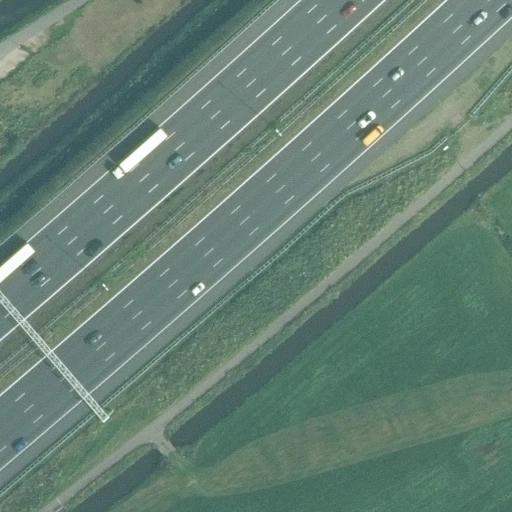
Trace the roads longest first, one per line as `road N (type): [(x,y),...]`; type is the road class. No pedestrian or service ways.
road 1 (motorway): [(0,433),(483,0)]
road 2 (unclassified): [(47,511),(511,122)]
road 3 (motorway): [(339,0),(0,308)]
